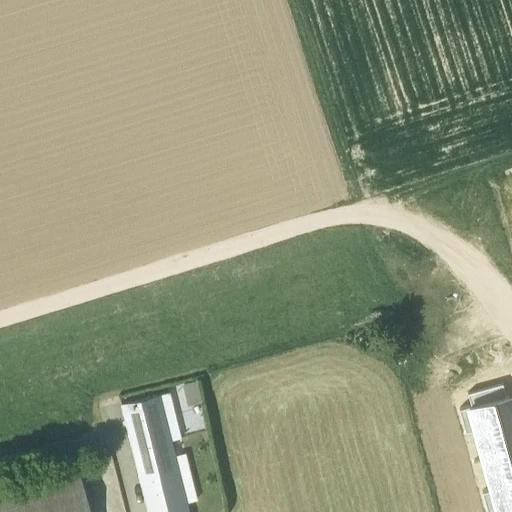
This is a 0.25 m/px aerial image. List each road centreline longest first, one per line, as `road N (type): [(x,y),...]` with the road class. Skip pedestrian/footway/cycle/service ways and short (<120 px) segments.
road 1 (track): [(511,160),(0,316)]
road 2 (track): [(294,0),(360,207)]
